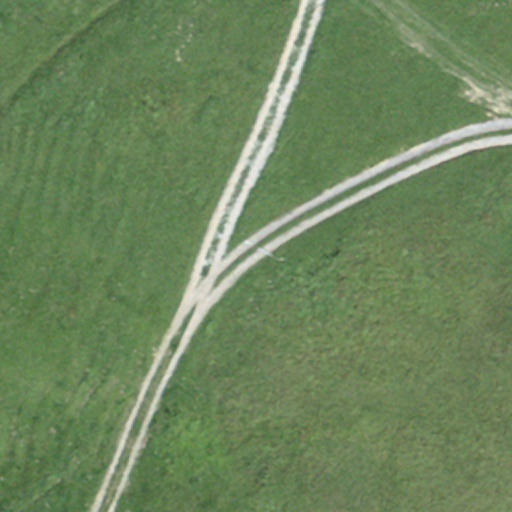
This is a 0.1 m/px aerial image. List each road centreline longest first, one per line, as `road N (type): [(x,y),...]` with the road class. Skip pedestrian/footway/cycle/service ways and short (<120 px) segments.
road 1 (track): [(325,0),(317,40),(165,341),(92,511)]
road 2 (track): [(165,341),(249,256),(348,193),(436,152),(511,133)]
road 3 (track): [(317,40),(511,111)]
